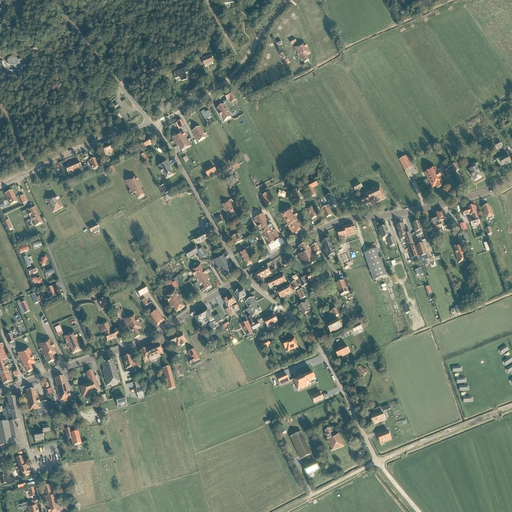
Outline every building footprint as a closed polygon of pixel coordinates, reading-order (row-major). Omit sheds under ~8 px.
[(310,54),(304,43),(299,45),(298,45),(298,46),(294,48),(298,54),(297,55),(298,56),(299,56),(301,60),(300,60),(301,62),(303,61),(304,64),(309,61),(306,56),(310,54)] [(30,58),(39,55),(36,46),(27,50),(30,58)] [(201,59),(204,67),(214,63),(211,55),(201,59)] [(0,70),(1,72),(7,77),(15,77),(22,74),(26,68),(27,60),(17,61),(16,59),(14,58),(11,57),(9,59),(7,61),(6,62),(0,61),(0,70)] [(187,80),(185,74),(189,73),(187,68),(183,69),(184,70),(173,73),(175,80),(180,78),(181,82),(187,80)] [(225,96),(227,101),(230,99),(232,104),(237,101),(232,92),(225,96)] [(225,105),(217,109),(221,118),(222,117),(224,122),(231,118),(229,113),(225,105)] [(208,112),(205,113),(204,111),(201,113),(205,120),(211,117),(209,115),(210,114),(209,112),(208,112)] [(200,128),(193,132),(195,137),(196,136),(196,137),(196,138),(198,142),(205,139),(203,135),(204,135),(200,128)] [(177,145),(187,140),(182,131),(175,135),(174,134),(173,135),(174,136),(172,137),(177,145)] [(187,140),(177,145),(178,148),(179,148),(182,152),(186,150),(191,147),(188,142),(186,142),(188,141),(187,140)] [(148,141),(141,144),(144,149),(150,145),(148,141)] [(500,142),(494,145),(497,151),(503,148),(500,142)] [(103,150),(105,155),(113,152),(110,145),(107,146),(107,148),(103,150)] [(503,157),(504,159),(499,161),(503,167),(511,163),(508,157),(507,155),(503,157)] [(405,158),(399,161),(405,172),(412,169),(405,158)] [(95,159),(89,162),(92,171),(98,168),(95,159)] [(78,160),(68,165),(68,167),(66,168),(68,173),(72,171),(73,173),(81,169),(78,160)] [(166,180),(173,176),(170,171),(171,170),(166,162),(157,167),(162,176),(163,175),(166,180)] [(477,162),(470,165),(472,170),(470,171),(475,181),(481,178),(476,168),(475,167),(479,166),(477,162)] [(455,173),(459,171),(455,163),(449,166),(451,168),(452,168),(455,173)] [(115,172),(113,166),(107,169),(110,175),(115,172)] [(217,172),(214,166),(205,171),(208,177),(217,172)] [(435,168),(425,173),(432,188),(436,187),(437,190),(443,187),(441,184),(443,182),(438,174),(443,172),(441,169),(437,172),(435,168)] [(141,187),(134,176),(128,179),(127,178),(126,179),(127,180),(124,182),(130,191),(129,192),(130,195),(133,193),(137,200),(143,197),(139,188),(141,187)] [(317,186),(315,182),(305,187),(311,198),(316,195),(312,189),(317,186)] [(362,188),(360,183),(353,187),(356,192),(362,188)] [(380,187),(377,188),(364,194),(366,198),(359,201),(362,207),(368,204),(369,206),(385,199),(380,187)] [(303,199),(297,190),(291,194),(297,202),(303,199)] [(17,203),(12,191),(4,195),(8,202),(10,206),(17,203)] [(237,197),(234,192),(228,195),(231,200),(237,197)] [(273,203),(268,194),(263,197),(268,206),(273,203)] [(51,205),(48,206),(52,214),(63,208),(56,195),(53,196),(52,196),(51,196),(52,197),(45,201),(46,203),(49,202),(51,205)] [(327,218),(332,216),(328,209),(329,209),(330,208),(331,209),(337,206),(332,195),(326,198),(329,206),(328,207),(327,206),(321,209),(323,213),(324,213),(327,218)] [(227,216),(228,215),(230,219),(235,216),(233,211),(234,211),(228,201),(226,202),(225,201),(224,202),(225,203),(221,205),(227,216)] [(488,205),(483,208),(485,212),(483,213),(486,219),(489,218),(489,220),(492,219),(491,217),(494,216),(490,207),(489,207),(488,205)] [(42,223),(34,206),(26,210),(32,222),(33,221),(35,227),(42,223)] [(312,206),(305,210),(309,217),(310,217),(312,220),(318,217),(312,206)] [(474,207),(467,209),(468,211),(462,213),(464,217),(469,215),(470,216),(472,215),(473,220),(470,221),(472,227),(480,225),(476,212),(477,212),(475,206),(474,207)] [(253,219),(263,214),(260,208),(250,213),(253,219)] [(295,235),(303,230),(298,222),(300,221),(292,208),(281,215),(289,228),(289,227),(291,229),(292,229),(295,235)] [(443,211),(436,214),(437,218),(430,221),(433,230),(443,227),(443,229),(446,228),(447,231),(456,228),(453,221),(447,223),(443,211)] [(270,226),(269,225),(263,214),(254,220),(266,242),(267,241),(270,245),(274,242),(275,243),(280,240),(275,231),(272,225),(270,226)] [(221,216),(219,216),(215,218),(218,224),(222,221),(223,220),(221,216)] [(419,222),(412,225),(415,233),(415,236),(423,234),(422,231),(419,222)] [(355,230),(353,224),(342,227),(343,231),(337,232),(339,238),(341,237),(341,240),(346,239),(346,237),(347,237),(347,238),(349,237),(349,236),(356,234),(355,232),(357,232),(356,230),(355,230)] [(91,227),(88,228),(91,233),(93,232),(94,234),(100,231),(97,225),(91,228),(91,227)] [(403,225),(396,227),(401,241),(405,239),(408,247),(413,245),(409,234),(407,235),(403,225)] [(390,239),(386,227),(379,229),(382,239),(387,238),(390,248),(396,246),(393,238),(390,239)] [(200,236),(200,237),(195,240),(198,245),(208,238),(205,234),(203,230),(201,231),(198,233),(200,236)] [(242,241),(239,235),(232,239),(235,245),(242,241)] [(324,251),(327,258),(335,255),(329,240),(322,243),(325,250),(324,251)] [(299,248),(302,254),(298,255),(304,268),(316,263),(310,248),(309,249),(306,244),(299,248)] [(419,257),(422,265),(424,264),(425,266),(428,265),(427,261),(429,260),(424,244),(416,247),(419,257)] [(321,253),(317,245),(311,248),(315,256),(321,253)] [(466,261),(461,246),(454,248),(459,263),(466,261)] [(417,257),(414,247),(408,249),(412,259),(417,257)] [(197,254),(196,252),(194,248),(185,253),(188,259),(197,254)] [(201,259),(207,255),(202,248),(196,252),(201,259)] [(249,258),(254,255),(250,248),(246,250),(249,255),(248,256),(245,251),(240,254),(247,267),(252,264),(249,258)] [(364,253),(373,281),(387,277),(378,249),(364,253)] [(340,255),(344,264),(350,261),(346,252),(340,255)] [(226,278),(234,273),(230,266),(232,265),(225,253),(213,261),(218,269),(217,270),(219,273),(222,271),(226,278)] [(206,291),(212,288),(208,281),(210,280),(201,264),(194,268),(193,267),(192,268),(193,269),(190,270),(200,286),(202,284),(206,291)] [(259,272),(254,275),(258,282),(262,280),(262,281),(269,277),(270,278),(277,274),(275,270),(271,272),(267,266),(258,272),(259,272)] [(8,276),(11,274),(5,267),(2,270),(8,276)] [(321,289),(328,286),(325,278),(324,278),(322,273),(317,276),(318,279),(317,280),(321,289)] [(278,279),(267,284),(270,289),(276,286),(277,288),(286,283),(282,275),(278,277),(278,279)] [(7,280),(13,286),(15,283),(9,278),(7,280)] [(300,285),(300,286),(301,288),(307,285),(303,279),(298,281),(298,282),(300,285)] [(298,287),(300,286),(300,285),(298,282),(296,283),(291,285),(290,286),(290,285),(277,292),(281,300),(294,293),(294,292),(295,292),(295,291),(299,288),(298,287)] [(344,282),(336,285),(341,296),(348,293),(344,282)] [(144,286),(135,291),(139,298),(148,293),(144,286)] [(50,299),(56,296),(53,289),(47,292),(50,299)] [(169,305),(180,297),(175,290),(164,297),(169,305)] [(244,300),(248,298),(243,290),(239,292),(239,291),(235,294),(239,301),(243,299),(244,300)] [(306,298),(303,291),(302,290),(297,293),(301,300),(306,298)] [(105,297),(98,300),(101,307),(101,308),(101,309),(108,306),(105,297)] [(180,297),(169,305),(171,308),(173,308),(176,313),(184,307),(180,301),(182,300),(180,297)] [(228,299),(227,298),(224,300),(228,308),(232,306),(234,310),(238,308),(233,298),(230,299),(230,298),(228,299)] [(253,298),(245,304),(253,317),(262,312),(257,304),(256,304),(256,303),(255,301),(254,300),(254,299),(253,298)] [(301,311),(303,316),(309,313),(307,308),(311,306),(308,300),(305,302),(306,303),(298,307),(300,312),(301,311)] [(29,312),(25,302),(20,305),(24,314),(29,312)] [(339,316),(336,309),(331,312),(334,318),(339,316)] [(204,320),(206,324),(206,323),(212,332),(216,329),(212,324),(215,322),(216,324),(222,321),(219,315),(213,319),(207,310),(200,315),(203,320),(204,320)] [(149,316),(157,326),(164,321),(157,311),(149,316)] [(134,339),(140,337),(137,330),(141,328),(134,314),(123,320),(129,332),(130,335),(132,334),(134,339)] [(200,327),(206,324),(204,320),(203,320),(200,315),(195,318),(200,327)] [(274,324),(278,322),(275,316),(264,322),(268,329),(275,325),(274,324)] [(105,342),(113,339),(111,334),(111,333),(105,318),(94,323),(96,328),(97,327),(99,332),(98,333),(100,338),(103,337),(105,342)] [(331,324),(327,326),(330,333),(334,331),(334,332),(342,328),(338,319),(330,323),(331,324)] [(362,329),(359,325),(352,329),(354,333),(362,329)] [(248,326),(244,329),(248,336),(252,334),(248,326)] [(77,340),(74,332),(63,337),(64,340),(66,344),(67,344),(77,340)] [(187,342),(182,333),(172,338),(173,338),(169,340),(171,346),(175,344),(177,347),(180,346),(181,347),(184,345),(183,344),(187,342)] [(212,336),(210,337),(209,334),(204,337),(208,343),(212,341),(211,339),(213,338),(212,336)] [(52,362),(54,361),(51,356),(56,354),(55,351),(52,346),(50,340),(50,339),(44,342),(38,344),(45,360),(46,359),(48,364),(52,362)] [(298,348),(294,339),(287,342),(283,344),(285,349),(287,349),(288,352),(298,348)] [(70,348),(72,354),(81,350),(77,343),(78,342),(77,340),(67,344),(68,348),(70,348)] [(263,350),(270,346),(268,341),(261,345),(263,350)] [(146,350),(146,349),(139,352),(144,363),(152,359),(154,362),(156,361),(155,358),(163,354),(158,344),(146,350)] [(335,352),(338,358),(341,356),(342,357),(350,353),(346,345),(337,350),(337,351),(335,352)] [(27,373),(33,371),(30,365),(34,363),(28,349),(17,353),(24,368),(25,367),(27,373)] [(200,360),(194,350),(188,353),(191,360),(188,361),(190,365),(200,360)] [(126,370),(133,368),(130,356),(123,358),(126,370)] [(114,367),(113,361),(102,364),(103,370),(102,371),(107,386),(111,385),(111,387),(116,385),(116,384),(120,383),(115,367),(114,367)] [(7,366),(0,368),(0,375),(9,372),(7,366)] [(175,389),(169,367),(163,369),(168,390),(175,389)] [(361,367),(357,371),(363,377),(368,373),(365,370),(364,371),(361,367)] [(92,371),(86,373),(90,383),(80,387),(84,397),(101,391),(98,383),(96,383),(92,371)] [(0,376),(3,385),(12,382),(9,372),(0,375),(0,376)] [(306,374),(293,380),(298,391),(311,385),(309,382),(315,379),(312,372),(306,375),(306,374)] [(286,375),(277,379),(280,386),(290,382),(286,375)] [(65,380),(64,380),(63,377),(55,380),(57,387),(56,388),(60,402),(64,401),(65,402),(71,401),(65,380)] [(139,379),(134,381),(135,383),(134,383),(136,389),(135,390),(137,396),(138,399),(143,398),(139,379)] [(122,387),(115,389),(117,397),(124,395),(122,387)] [(38,416),(44,415),(50,413),(48,402),(39,404),(37,395),(36,395),(35,390),(25,392),(26,395),(25,395),(28,412),(37,410),(38,416)] [(320,393),(311,397),(312,399),(314,404),(323,400),(321,395),(320,393)] [(124,397),(115,400),(117,406),(126,403),(124,397)] [(6,419),(3,420),(4,424),(0,424),(0,447),(10,445),(11,449),(20,447),(18,440),(20,439),(17,421),(20,421),(15,398),(7,400),(8,404),(6,404),(6,409),(4,409),(5,410),(6,419)] [(373,425),(385,421),(382,413),(370,417),(373,425)] [(69,426),(60,428),(61,431),(64,430),(67,440),(70,439),(73,447),(81,444),(78,432),(71,434),(69,426)] [(331,451),(331,452),(344,447),(339,434),(334,436),(331,429),(325,431),(328,440),(332,450),(331,451)] [(391,440),(388,432),(377,436),(380,443),(384,442),(384,443),(391,440)] [(44,437),(43,433),(33,434),(35,441),(43,440),(43,437),(44,437)] [(312,454),(301,433),(290,438),(301,460),(312,454)] [(22,457),(15,459),(16,459),(18,467),(17,467),(17,468),(20,479),(30,476),(26,464),(24,464),(22,457)] [(319,470),(315,462),(307,466),(306,465),(302,466),(307,475),(319,470)] [(49,487),(48,486),(43,487),(45,497),(44,497),(48,511),(59,511),(55,494),(53,494),(51,487),(49,487)]
